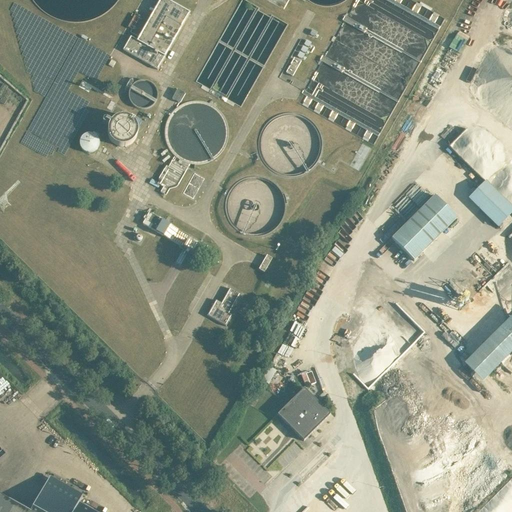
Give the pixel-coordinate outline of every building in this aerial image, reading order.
[(157,70),(190,13),(166,0),(159,0),(137,40),(131,37),(123,50),(157,70)] [(432,42),(445,17),(412,0),(357,0),(357,1),(363,4),(363,9),(358,7),(357,9),(360,9),(360,10),(354,10),(353,11),(357,13),(357,22),(371,29),(373,25),(384,25),(384,31),(384,30),(391,33),(391,30),(406,30),(406,37),(409,37),(416,40),(418,37),(421,38),(424,39),(432,42)] [(294,59),(286,73),(292,77),(293,77),(301,62),(294,59)] [(157,97),(157,95),(157,93),(156,91),(155,88),(153,85),(151,84),(148,83),(146,82),(143,82),(141,82),(138,83),(136,84),(133,86),(132,88),(131,90),(130,93),(130,96),(130,98),(131,101),(132,103),(134,105),(136,107),(139,108),(142,109),(145,109),(147,108),(149,107),(151,106),(154,104),(155,102),(156,100),(157,97)] [(185,94),(178,89),(177,90),(172,99),(180,103),(185,94)] [(319,148),(319,143),(318,137),(316,131),(313,126),(310,121),(304,117),(299,115),(294,114),(288,113),(282,114),(276,116),(271,119),(267,123),(263,128),(261,134),(259,139),(259,145),(260,150),(262,156),(265,162),(269,166),(274,170),(280,172),(285,173),(291,174),(295,173),(301,171),(306,168),(309,166),(311,164),(315,159),(317,154),(319,148)] [(137,134),(137,131),(137,128),(136,125),(134,123),(132,121),(129,119),(127,118),(124,117),(122,117),(119,118),(116,119),(114,120),(112,122),(111,124),(109,126),(109,129),(108,132),(109,134),(110,137),(111,139),(113,142),(115,143),(118,145),(120,145),(123,145),(126,145),(129,144),(131,142),(133,141),(135,139),(136,137),(137,134)] [(100,148),(100,144),(100,142),(99,140),(98,138),(97,137),(94,135),(90,134),(86,135),(84,136),(82,137),(80,140),(80,144),(80,148),(81,150),(83,152),(85,153),(87,154),(91,155),(94,154),(97,151),(100,148)] [(188,169),(172,160),(160,184),(163,186),(160,192),(166,196),(169,190),(177,187),(188,169)] [(282,211),(283,205),(282,200),(281,194),(278,189),(273,184),(269,180),(264,177),(257,176),(251,176),(245,177),(240,179),(235,182),(230,186),(227,190),(225,195),(223,200),(223,206),(224,213),(226,218),(229,223),(232,227),(237,231),(242,233),(247,235),(253,235),(259,235),(264,233),(270,230),(274,226),(278,222),(281,217),(282,211)] [(511,206),(485,179),(467,197),(496,228),(511,212),(511,206)] [(392,239),(414,261),(457,218),(435,196),(392,239)] [(207,246),(149,214),(143,225),(193,253),(195,249),(203,253),(207,246)] [(267,256),(259,270),(264,273),(272,259),(267,256)] [(216,300),(207,316),(226,327),(232,315),(229,314),(240,295),(230,289),(221,304),(216,300)] [(481,382),(511,350),(511,312),(462,363),(481,382)] [(267,383),(275,371),(269,368),(262,379),(267,383)] [(311,372),(306,374),(310,385),(315,383),(311,372)] [(304,389),(277,415),(304,442),(330,415),(304,389)] [(0,511),(97,511),(79,502),(83,495),(50,476),(29,511),(28,511),(20,507),(0,496),(0,511)]
